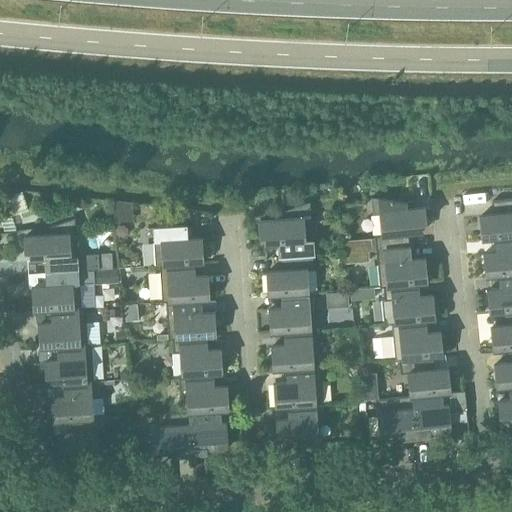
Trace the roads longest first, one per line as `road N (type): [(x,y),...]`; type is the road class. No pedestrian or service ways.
road 1 (primary): [(0,36),(313,58),(511,62)]
road 2 (primary): [(511,8),(237,0)]
road 3 (residential): [(259,493),(235,229)]
road 4 (residential): [(481,474),(453,218)]
road 5 (residential): [(259,493),(481,474)]
road 6 (residential): [(55,507),(259,493)]
road 7 (residential): [(55,507),(0,316)]
